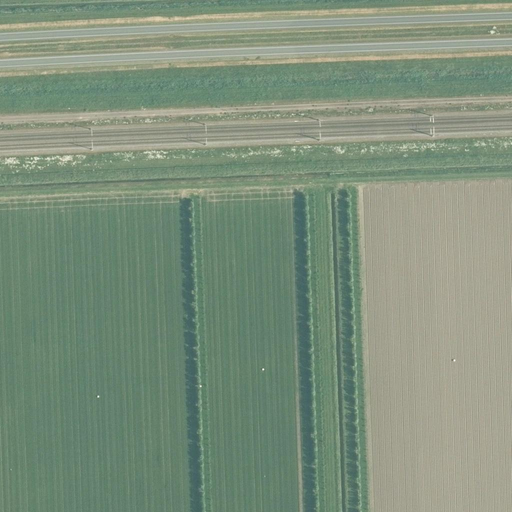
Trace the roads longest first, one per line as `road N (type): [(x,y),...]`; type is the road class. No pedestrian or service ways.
road 1 (trunk): [(511,17),(0,39)]
road 2 (trunk): [(0,65),(511,43)]
road 3 (track): [(0,120),(511,100)]
